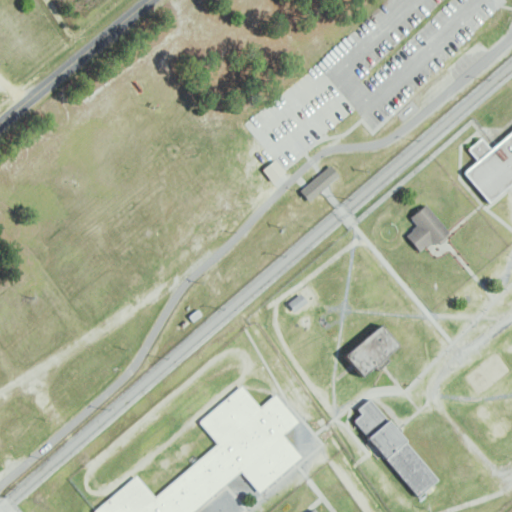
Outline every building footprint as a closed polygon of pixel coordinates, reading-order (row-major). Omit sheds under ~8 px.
[(511,130),(488,152),(477,139),(464,150),(475,162),(462,174),(487,203),(511,182),(511,183),(511,130)] [(257,168),(267,181),(280,171),(271,158),(257,168)] [(328,166),(297,191),(304,200),(314,192),(322,186),(326,182),(335,175),(328,166)] [(424,205),(447,232),(430,247),(428,244),(416,254),(402,237),(414,226),(408,219),(424,205)] [(299,295),(287,304),(293,313),(306,304),(299,295)] [(376,328),(339,359),(356,379),(393,349),(376,328)] [(239,387),(197,422),(216,445),(153,498),(134,476),(90,511),(190,511),(238,471),(257,493),(299,458),(280,435),(295,422),(273,396),(257,409),(239,387)] [(366,400),(434,481),(415,497),(352,422),(359,416),(354,410),(366,400)]
